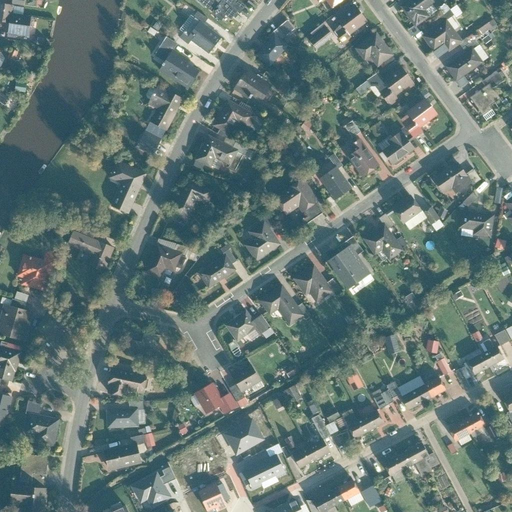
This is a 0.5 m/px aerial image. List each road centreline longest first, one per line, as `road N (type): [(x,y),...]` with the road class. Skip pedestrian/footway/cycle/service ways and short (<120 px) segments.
road 1 (residential): [(112,305),(214,85),(277,0)]
road 2 (residential): [(193,326),(472,131)]
road 3 (residential): [(472,131),(373,0)]
road 4 (residential): [(301,486),(426,421)]
road 5 (residential): [(71,511),(85,391)]
